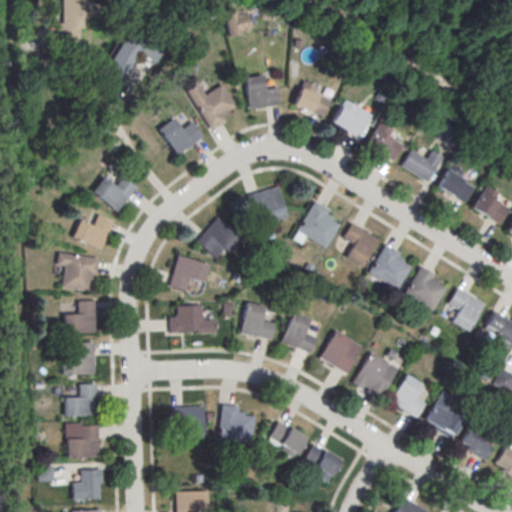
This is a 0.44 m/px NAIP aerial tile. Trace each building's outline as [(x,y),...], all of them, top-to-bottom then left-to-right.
[(59,0),(86,0),(86,3),(95,3),(95,18),(80,18),(80,27),(77,27),(77,42),(55,42),(55,22),(59,22),(59,0)] [(218,10),(224,37),(237,34),(236,31),(245,29),(240,10),(231,12),(230,7),(218,10)] [(159,48),(150,62),(135,53),(129,63),(130,64),(121,80),(101,69),(117,40),(122,42),(126,35),(140,43),(143,38),(159,48)] [(241,76),(246,109),(276,104),(274,87),(261,89),(259,74),(241,76)] [(298,80),(288,104),(318,116),(325,99),(310,93),(313,86),(298,80)] [(183,91),(208,130),(222,120),(221,117),(227,114),(225,111),(233,105),(218,83),(201,94),(194,83),(183,91)] [(367,115),(354,138),(327,122),(340,100),(367,115)] [(154,128),(174,154),(182,148),(183,149),(200,136),(189,121),(178,129),(169,117),(154,128)] [(374,122),(361,144),(388,160),(397,144),(384,136),(388,130),(374,122)] [(444,123),(435,137),(449,146),(458,131),(444,123)] [(397,166),(423,182),(438,157),(428,150),(423,158),(407,149),(397,166)] [(446,163),(433,185),(460,201),(469,186),(456,178),(460,172),(446,163)] [(120,175),(134,186),(114,211),(89,191),(101,176),(112,185),(120,175)] [(244,195),(275,185),(284,216),(266,222),(262,207),(249,211),(244,195)] [(482,185),(468,207),(495,223),(505,207),(491,199),(495,193),(482,185)] [(310,202),(293,230),(322,247),(336,224),(328,219),(329,217),(323,213),(325,211),(310,202)] [(76,219),(68,237),(97,250),(110,221),(95,214),(90,225),(76,219)] [(511,216),(503,226),(511,234),(511,216)] [(215,217),(238,238),(226,252),(222,248),(213,258),(194,241),(215,217)] [(348,222),(375,238),(358,266),(342,256),(349,245),(338,238),(348,222)] [(382,244),(365,272),(394,290),(408,267),(399,261),(401,259),(395,256),(397,253),(382,244)] [(55,251),(96,257),(93,275),(90,275),(89,281),(86,281),(85,291),(58,287),(61,265),(53,264),(55,251)] [(175,255),(206,264),(201,282),(186,278),(183,290),(167,285),(175,255)] [(418,265),(400,293),(429,311),(443,288),(435,282),(436,280),(431,276),(432,274),(418,265)] [(454,287),(481,303),(464,331),(448,321),(455,309),(444,303),(454,287)] [(93,332),(61,333),(60,314),(75,314),(75,301),(92,300),(93,332)] [(243,301),(237,332),(269,338),(272,322),(259,319),(262,305),(243,301)] [(175,306),(200,305),(200,319),(213,319),(213,331),(167,332),(167,317),(175,317),(175,306)] [(290,311),(277,340),(307,353),(314,337),(301,332),(307,319),(290,311)] [(503,351),(511,336),(511,325),(490,312),(480,328),(494,336),(490,342),(503,351)] [(332,330),(315,358),(343,374),(359,346),(332,330)] [(92,373),(60,374),(59,355),(74,355),(73,342),(90,341),(92,373)] [(367,353),(350,380),(378,396),(394,369),(367,353)] [(511,376),(501,369),(492,384),(506,393),(511,383),(511,376)] [(403,374),(386,401),(414,417),(423,403),(411,396),(419,383),(403,374)] [(94,415),(62,416),(62,397),(76,397),(76,384),(93,383),(94,415)] [(438,391),(422,418),(450,435),(459,420),(447,413),(455,401),(438,391)] [(219,404),(214,447),(231,449),(232,441),(249,443),(252,416),(242,415),(242,412),(236,412),(236,406),(219,404)] [(168,407),(200,406),(201,438),(183,438),(182,423),(169,424),(168,407)] [(470,419),(483,427),(479,433),(482,434),(479,439),(491,446),(482,460),(464,449),(466,447),(457,441),(470,419)] [(303,437),(288,461),(275,453),(279,446),(265,438),(275,422),(286,428),(287,427),(303,437)] [(96,456),(64,457),(64,438),(78,438),(78,425),(95,424),(96,456)] [(339,459),(324,483),(311,475),(315,468),(301,460),(311,444),(322,450),(323,449),(339,459)] [(511,450),(503,445),(493,463),(511,474),(511,450)] [(35,466),(50,466),(51,481),(35,481),(35,466)] [(97,500),(70,501),(69,482),(78,482),(77,469),(99,469),(99,483),(97,483),(97,500)] [(173,511),(173,492),(204,491),(205,510),(190,510),(190,511),(173,511)] [(423,511),(392,511),(401,498),(423,511)]
